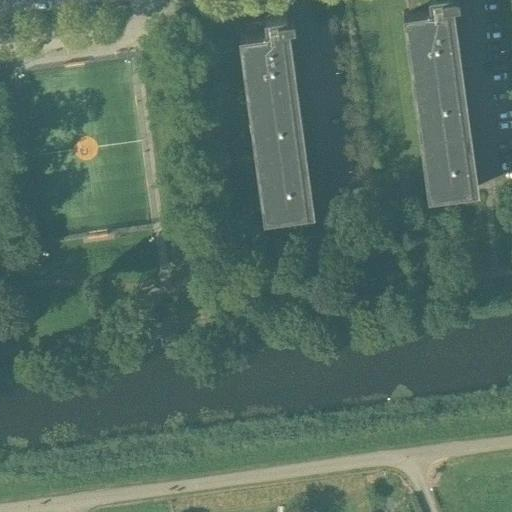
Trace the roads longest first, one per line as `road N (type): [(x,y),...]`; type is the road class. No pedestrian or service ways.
road 1 (unclassified): [(0,511),(511,440)]
road 2 (residential): [(331,203),(304,0)]
road 3 (residential): [(494,180),(470,0)]
